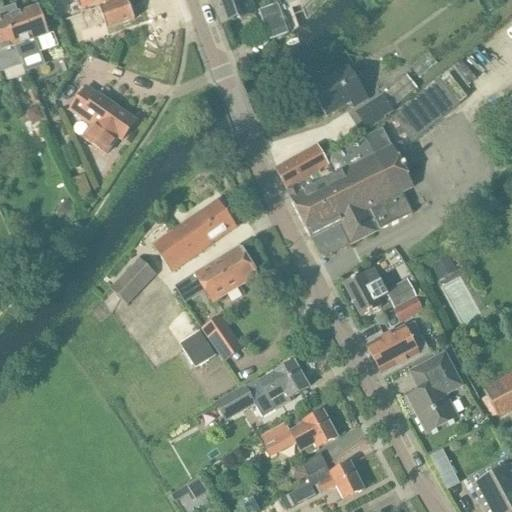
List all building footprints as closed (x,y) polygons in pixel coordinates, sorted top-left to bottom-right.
[(109,0),(74,0),(79,11),(109,0)] [(107,30),(116,27),(134,20),(127,0),(126,0),(83,16),(87,27),(104,21),(107,30)] [(211,0),(221,26),(255,13),(250,0),(211,0)] [(264,31),(285,24),(278,4),(258,11),(264,31)] [(15,6),(3,10),(20,58),(40,51),(36,40),(49,35),(39,7),(18,14),(15,6)] [(0,69),(4,68),(5,73),(23,66),(20,58),(3,10),(0,10),(0,69)] [(74,32),(72,33),(77,46),(86,43),(82,30),(74,32)] [(410,69),(418,80),(437,65),(429,54),(410,69)] [(511,112),(511,56),(470,91),(498,124),(511,112)] [(368,99),(348,68),(310,92),(326,118),(350,103),(353,108),(368,99)] [(365,110),(357,116),(367,132),(377,124),(418,91),(406,76),(386,93),(365,110)] [(432,87),(393,118),(412,143),(452,112),(460,105),(440,81),(432,87)] [(86,88),(74,104),(70,111),(90,125),(81,137),(106,155),(118,138),(121,141),(135,122),(86,88)] [(37,107),(26,112),(32,125),(43,120),(37,107)] [(43,126),(33,130),(38,143),(48,139),(43,126)] [(310,240),(311,239),(339,224),(350,246),(377,232),(412,214),(402,194),(413,188),(383,128),(365,137),(323,158),(326,164),(321,169),(286,190),(290,199),(289,199),(310,240)] [(317,147),(276,170),(275,170),(286,190),(321,169),(326,164),(323,158),(317,147)] [(84,175),(72,180),(81,203),(93,199),(84,175)] [(59,218),(55,225),(69,232),(82,209),(65,200),(56,216),(59,218)] [(171,273),(220,240),(236,228),(217,201),(152,246),(171,273)] [(33,225),(22,229),(24,237),(35,233),(33,225)] [(239,247),(222,257),(194,275),(213,305),(258,277),(239,247)] [(449,257),(430,267),(438,282),(457,272),(449,257)] [(110,290),(126,306),(156,276),(140,260),(110,290)] [(361,275),(343,285),(361,319),(379,310),(381,309),(377,301),(387,296),(395,309),(415,298),(408,285),(406,281),(385,292),(380,282),(369,288),(362,275),(361,275)] [(396,310),(399,318),(402,323),(423,311),(416,298),(396,310)] [(203,334),(212,348),(222,362),(243,349),(223,320),(203,334)] [(367,348),(381,375),(428,350),(414,323),(367,348)] [(200,333),(179,347),(195,371),(216,359),(200,333)] [(425,388),(405,399),(413,415),(416,414),(426,435),(457,418),(445,396),(456,390),(447,374),(453,371),(444,355),(416,370),(424,385),(425,388)] [(247,388),(214,406),(225,425),(257,407),(255,402),(266,395),(275,411),(292,401),(291,399),(291,398),(309,388),(294,363),(276,373),(273,374),(274,375),(259,384),(258,382),(247,389),(247,388)] [(501,419),(511,412),(511,376),(485,391),(501,419)] [(290,433),(295,443),(303,458),(318,451),(318,449),(337,439),(323,413),(303,424),(304,426),(290,433)] [(167,431),(159,415),(145,423),(153,438),(167,431)] [(270,462),(290,451),(279,428),(258,440),(270,462)] [(320,455),(302,464),(300,465),(308,479),(328,469),(320,455)] [(328,469),(308,479),(306,480),(309,486),(311,489),(317,486),(322,495),(335,488),(343,501),(363,491),(350,465),(330,475),(328,469)] [(511,511),(511,470),(510,467),(490,478),(472,488),(485,511),(511,511)] [(290,482),(277,489),(281,495),(293,489),(290,482)] [(200,486),(188,494),(194,502),(205,494),(200,486)] [(311,489),(309,486),(280,501),(286,511),(287,511),(315,497),(311,489)] [(457,486),(447,491),(451,498),(460,493),(457,486)]
